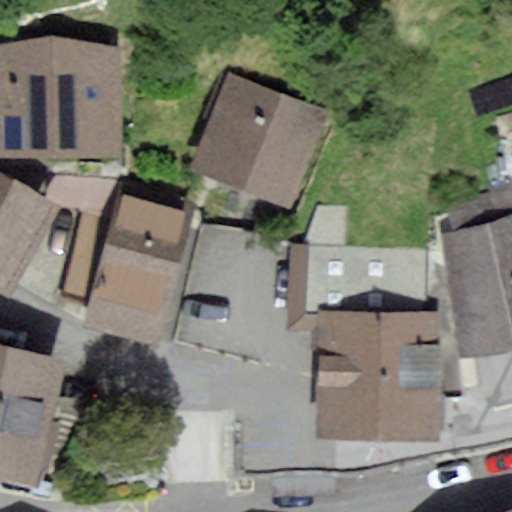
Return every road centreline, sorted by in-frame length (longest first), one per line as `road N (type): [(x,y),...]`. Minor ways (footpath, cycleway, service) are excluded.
road 1 (residential): [(511,422),(381,452),(335,453),(291,440),(246,393),(202,377)]
road 2 (residential): [(202,377),(75,341),(0,308)]
road 3 (residential): [(195,511),(202,377)]
road 4 (unclassified): [(511,484),(381,511)]
